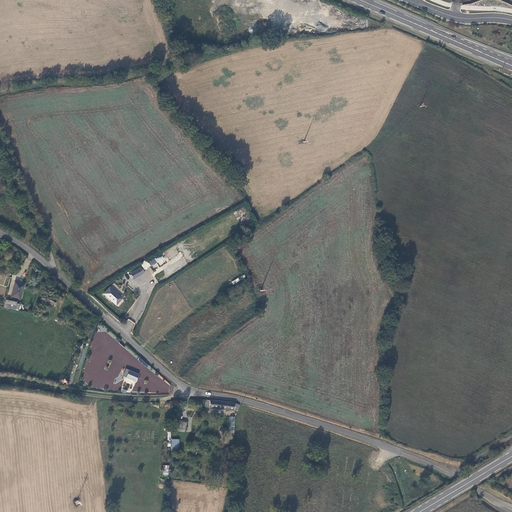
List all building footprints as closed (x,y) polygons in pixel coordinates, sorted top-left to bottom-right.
[(147,262),(146,261),(140,264),(143,270),(150,266),(147,262)] [(141,268),(128,275),(131,280),(144,273),(141,268)] [(23,282),(14,280),(9,295),(18,297),(23,282)] [(121,298),(108,287),(102,294),(115,305),(121,298)] [(5,298),(3,307),(14,309),(16,301),(5,298)] [(138,374),(128,369),(125,376),(135,381),(138,374)] [(232,407),(236,408),(237,403),(233,402),(221,400),(205,399),(204,405),(207,405),(207,406),(232,409),(232,407)] [(185,420),(174,420),(173,427),(185,428),(185,420)] [(179,439),(171,439),(170,451),(178,451),(179,439)]
